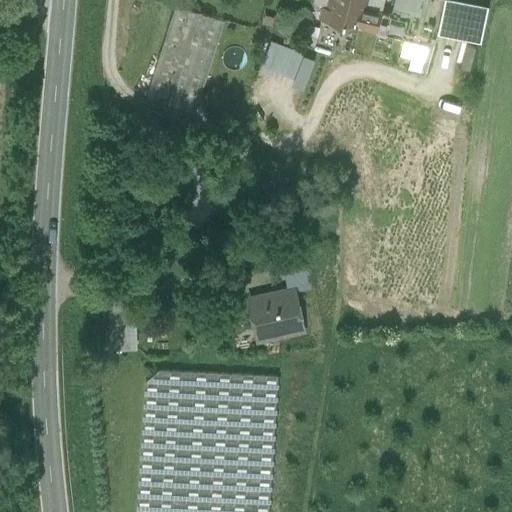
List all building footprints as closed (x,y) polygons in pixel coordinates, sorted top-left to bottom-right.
[(364,0),(329,0),(328,6),(324,5),(320,17),(358,27),(364,5),(364,0)] [(383,0),(364,0),(364,5),(381,10),(383,0)] [(394,0),(391,13),(408,17),(403,39),(428,46),(433,24),(426,22),(431,0),(394,0)] [(487,7),(454,0),(444,0),(438,31),(479,39),(487,7)] [(224,21),(175,5),(145,97),(194,112),(224,21)] [(381,10),(364,5),(358,27),(403,39),(408,17),(391,13),(381,10)] [(428,46),(403,39),(398,54),(424,61),(428,46)] [(262,65),(293,77),(302,53),(272,41),(262,65)] [(476,45),(466,43),(460,66),(469,69),(476,45)] [(315,58),(302,53),(293,77),(290,84),(302,89),(315,58)] [(293,292),(249,300),(255,331),(267,329),(269,339),(281,337),(302,333),(293,292)] [(108,298),(109,319),(135,318),(135,298),(108,298)] [(136,347),(135,318),(109,319),(110,348),(136,347)] [(267,329),(255,331),(257,342),(269,339),(267,329)] [(268,511),(278,378),(158,370),(145,381),(136,511),(268,511)]
